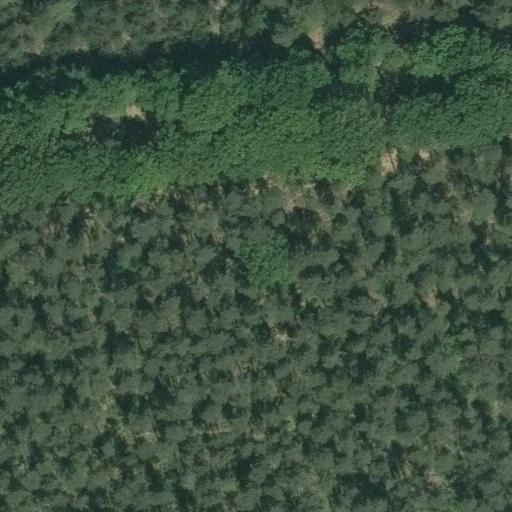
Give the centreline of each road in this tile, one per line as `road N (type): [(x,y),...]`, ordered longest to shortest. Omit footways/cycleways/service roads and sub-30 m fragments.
road 1 (track): [(511,88),(0,151)]
road 2 (track): [(220,0),(216,121)]
